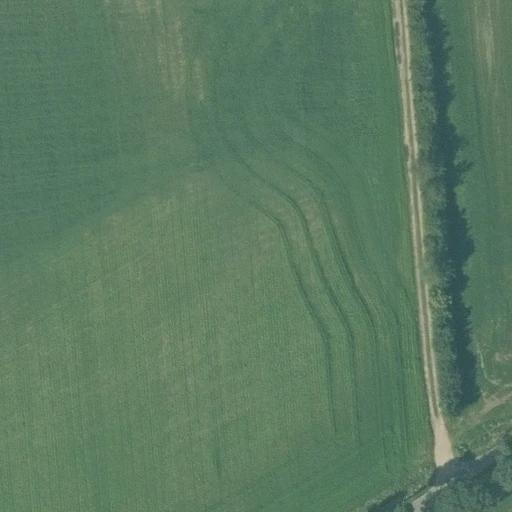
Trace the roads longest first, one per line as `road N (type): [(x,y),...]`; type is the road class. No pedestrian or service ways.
road 1 (track): [(444,489),(402,0)]
road 2 (unclassified): [(408,511),(511,442)]
